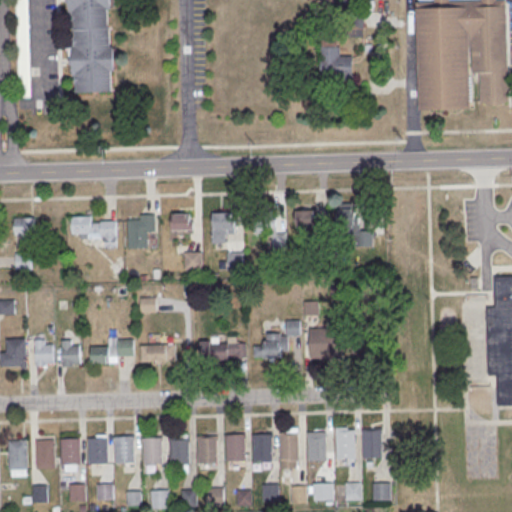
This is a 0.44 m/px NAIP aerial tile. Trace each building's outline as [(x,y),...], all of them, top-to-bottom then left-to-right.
[(115,93),(114,73),(117,72),(116,49),(114,49),(113,29),(111,29),(111,11),(114,11),(113,0),(70,0),(71,14),(75,14),(75,32),(76,32),(77,47),(73,47),(74,76),(78,76),(78,94),(115,93)] [(342,0),(359,0),(359,10),(364,11),(363,37),(342,37),(342,0)] [(417,2),(420,110),(471,109),(471,98),(482,97),(482,103),(497,107),(510,101),(507,1),(497,1),(496,0),(482,0),(451,1),(450,0),(435,0),(435,2),(417,2)] [(16,1),(17,96),(29,96),(28,1),(16,1)] [(321,48),(321,80),(354,80),(354,57),(340,56),(340,48),(321,48)] [(337,209),(356,208),(357,236),(338,237),(337,209)] [(294,210),(294,227),(314,227),(314,210),(294,210)] [(171,230),(195,230),(195,212),(171,212),(171,230)] [(276,233),(276,212),(254,213),(254,233),(276,233)] [(212,214),(232,213),(232,242),(213,242),(212,214)] [(129,221),(142,220),(141,216),(156,215),(157,232),(148,232),(149,249),(129,249),(129,221)] [(73,217),(92,217),(92,224),(101,224),(101,222),(117,221),(118,248),(106,248),(106,238),(102,238),(102,234),(73,234),(73,217)] [(15,219),(35,218),(35,235),(31,235),(32,247),(22,247),(22,236),(16,236),(15,219)] [(313,233),(327,233),(328,248),(313,248),(313,233)] [(16,254),(32,253),(32,270),(16,271),(16,254)] [(185,253),(202,253),(202,270),(185,270),(185,253)] [(228,254),(244,253),(244,270),(228,271),(228,254)] [(511,275),(495,276),(496,306),(488,307),(490,374),(497,373),(498,405),(511,404),(511,275)] [(142,299),(157,298),(157,313),(142,314),(142,299)] [(0,301),(15,301),(15,315),(0,315),(0,301)] [(304,302),(319,302),(319,316),(305,316),(304,302)] [(286,321),(300,321),(301,336),(287,336),(286,321)] [(311,330),(341,329),(342,358),(312,359),(311,330)] [(254,342),(267,341),(267,334),(281,334),(281,337),(289,337),(289,352),(282,352),(282,358),(255,359),(254,342)] [(7,340),(27,339),(28,368),(8,368),(7,340)] [(36,341),(46,340),(46,345),(54,345),(55,367),(37,367),(36,341)] [(109,347),(109,341),(134,340),(135,356),(118,357),(119,365),(92,365),(92,348),(109,347)] [(353,340),(372,340),(372,357),(353,357),(353,340)] [(62,341),(72,341),(72,346),(81,346),(81,364),(74,365),(74,368),(63,368),(62,341)] [(200,342),(211,342),(211,344),(247,344),(247,360),(235,360),(235,355),(229,355),(229,360),(201,361),(200,342)] [(142,346),(176,345),(177,362),(143,363),(142,346)] [(362,431),(381,430),(382,456),(363,456),(362,431)] [(335,431),(354,431),(355,456),(336,457),(335,431)] [(307,433),(326,432),(327,458),(308,459),(307,433)] [(279,434),(298,433),(299,459),(297,459),(297,467),(280,467),(279,434)] [(226,435),(245,434),(246,460),(227,461),(226,435)] [(253,434),(272,434),(273,460),(254,460),(253,434)] [(114,437),(134,436),(134,462),(115,463),(114,437)] [(197,437),(216,436),(217,462),(198,463),(197,437)] [(88,438),(107,437),(108,463),(89,463),(88,438)] [(143,438),(162,437),(163,463),(144,464),(143,438)] [(60,438),(79,438),(80,464),(61,464),(60,438)] [(170,439),(189,438),(190,464),(170,465),(170,439)] [(35,440),(54,439),(55,467),(36,468),(35,440)] [(8,441),(27,440),(28,468),(9,469),(8,441)] [(344,482),(362,482),(363,499),(345,500),(344,482)] [(372,482),(390,482),(390,499),(372,500),(372,482)] [(97,483),(111,483),(112,500),(98,501),(97,483)] [(261,483),(279,483),(280,500),(261,501),(261,483)] [(291,485),(307,484),(308,502),(292,502),(291,485)] [(32,485),(47,485),(47,502),(33,502),(32,485)] [(71,485),(86,485),(87,502),(71,502),(71,485)] [(205,488),(223,487),(223,506),(205,506),(205,488)] [(181,490),(196,489),(197,507),(182,507),(181,490)] [(125,491),(141,490),(142,505),(126,506),(125,491)] [(151,490),(169,490),(169,507),(151,508),(151,490)] [(237,491),(252,490),(253,506),(237,507),(237,491)]
